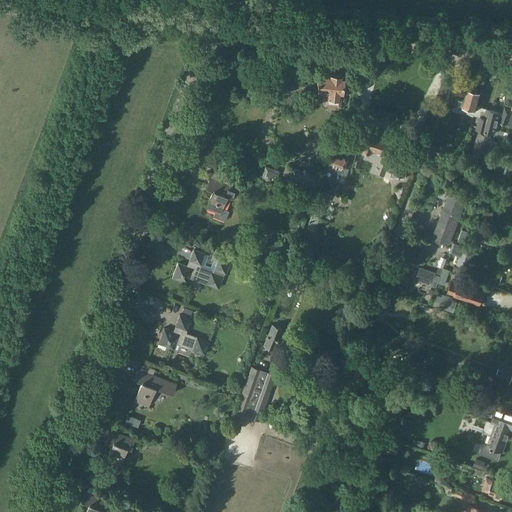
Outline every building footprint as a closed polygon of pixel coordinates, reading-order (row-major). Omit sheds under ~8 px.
[(318,80),(317,84),(319,85),(318,90),(328,91),(328,97),(327,97),(326,104),(339,105),(340,98),(339,98),(340,93),(342,93),(343,86),(343,84),(344,77),(342,77),(342,75),(330,73),(330,75),(320,74),(319,80),(318,80)] [(454,105),(453,111),(461,113),(466,112),(474,114),(477,105),(480,92),(467,88),(465,96),(464,96),(464,98),(457,96),(454,105)] [(511,105),(505,103),(499,121),(506,124),(511,126),(511,105)] [(477,127),(489,130),(487,135),(490,136),(492,131),(494,132),(500,111),(477,105),(474,114),(480,115),(477,127)] [(367,129),(360,145),(363,146),(361,152),(362,153),(370,155),(373,147),(389,153),(394,139),(378,134),(379,130),(371,127),(369,127),(368,129),(367,129)] [(478,132),(471,152),(485,157),(492,137),(490,136),(487,135),(478,132)] [(393,174),(398,174),(397,176),(407,177),(407,175),(406,175),(409,150),(402,149),(403,143),(393,141),(394,139),(389,153),(388,159),(395,160),(393,174)] [(337,145),(328,168),(342,174),(351,150),(337,145)] [(263,177),(275,181),(278,171),(266,167),(263,177)] [(292,167),(286,183),(314,193),(319,177),(309,173),(310,172),(303,170),(303,171),(292,167)] [(210,178),(206,187),(213,190),(207,208),(215,211),(213,216),(225,220),(229,209),(223,207),(228,195),(234,197),(237,188),(232,186),(234,181),(232,180),(232,179),(212,172),(210,178)] [(432,238),(447,243),(465,196),(450,190),(432,238)] [(314,208),(307,228),(315,230),(322,211),(324,212),(326,205),(323,203),(324,200),(316,197),(312,208),(314,208)] [(463,228),(458,240),(464,242),(469,230),(463,228)] [(459,255),(456,264),(467,268),(473,253),(462,249),(463,245),(453,241),(449,252),(459,255)] [(173,277),(188,282),(190,277),(219,288),(225,273),(226,274),(230,262),(218,258),(213,272),(200,267),(205,253),(194,249),(188,265),(178,262),(173,277)] [(453,271),(463,274),(465,268),(455,265),(453,271)] [(420,267),(416,279),(436,286),(438,282),(437,282),(440,276),(435,274),(436,272),(420,267)] [(450,270),(443,267),(440,276),(437,282),(438,282),(444,284),(450,270)] [(447,291),(478,302),(483,290),(452,279),(447,291)] [(433,304),(454,311),(457,300),(437,293),(433,304)] [(164,328),(159,343),(174,349),(176,343),(205,354),(210,341),(186,333),(192,318),(180,314),(174,331),(164,328)] [(265,344),(273,348),(282,328),(273,324),(265,344)] [(250,365),(237,401),(239,402),(243,403),(248,405),(254,407),(263,410),(276,375),(253,367),(253,366),(250,365)] [(511,372),(498,367),(494,376),(504,380),(509,382),(510,380),(511,374),(511,372)] [(135,378),(142,381),(135,399),(149,405),(156,387),(173,393),(177,383),(138,369),(135,378)] [(490,393),(493,394),(491,399),(499,402),(501,397),(503,398),(506,390),(493,385),(490,393)] [(237,401),(230,420),(233,421),(235,416),(244,419),(246,414),(260,419),(263,410),(254,407),(248,405),(243,403),(239,402),(237,401)] [(497,406),(491,421),(511,428),(511,410),(511,411),(497,406)] [(483,443),(480,452),(498,459),(501,452),(502,452),(508,438),(511,440),(511,439),(511,438),(511,428),(491,421),(491,422),(487,420),(484,430),(491,433),(487,444),(483,443)] [(101,426),(97,436),(113,442),(106,460),(120,466),(127,447),(131,449),(135,438),(101,426)] [(473,466),(483,469),(485,461),(476,457),(473,466)] [(339,481),(347,463),(338,459),(330,477),(339,481)] [(486,477),(481,490),(494,494),(493,498),(500,501),(501,497),(506,484),(486,477)] [(85,490),(81,501),(88,504),(85,511),(101,511),(103,509),(107,510),(111,500),(85,490)] [(462,497),(473,501),(475,496),(464,491),(462,497)]
